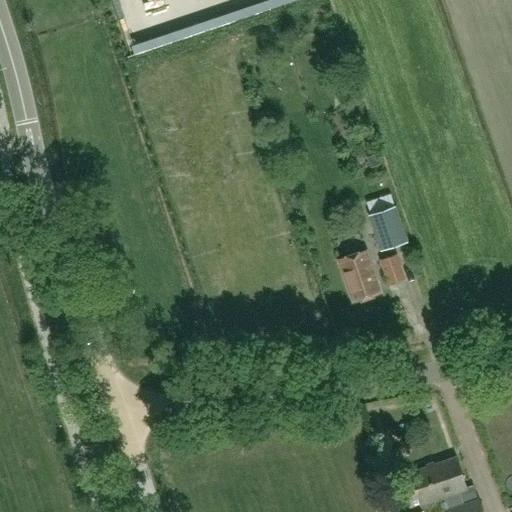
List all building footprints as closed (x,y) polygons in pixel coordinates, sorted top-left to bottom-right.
[(380,164),(377,154),(367,158),(370,168),(380,164)] [(407,242),(395,207),(369,216),(380,250),(407,242)] [(366,253),(339,262),(352,304),(379,295),(366,253)] [(379,261),(387,286),(404,282),(396,257),(379,261)] [(453,460),(409,475),(420,505),(443,497),(448,511),(444,511),(480,511),(472,488),(464,491),(453,460)]
